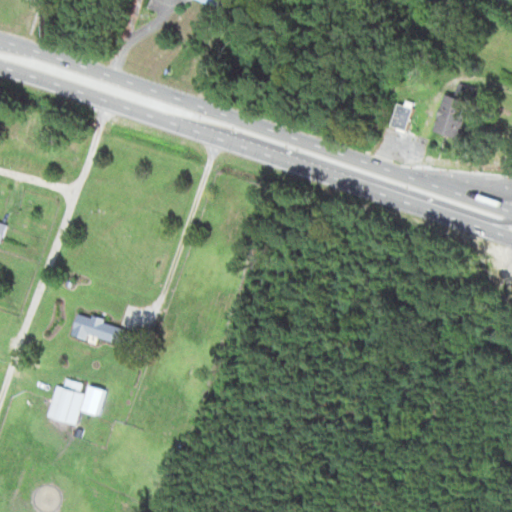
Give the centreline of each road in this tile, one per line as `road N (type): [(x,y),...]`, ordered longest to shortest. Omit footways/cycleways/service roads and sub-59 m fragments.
road 1 (trunk): [(0,64),(511,237)]
road 2 (trunk): [(511,210),(0,39)]
road 3 (residential): [(0,404),(108,100)]
